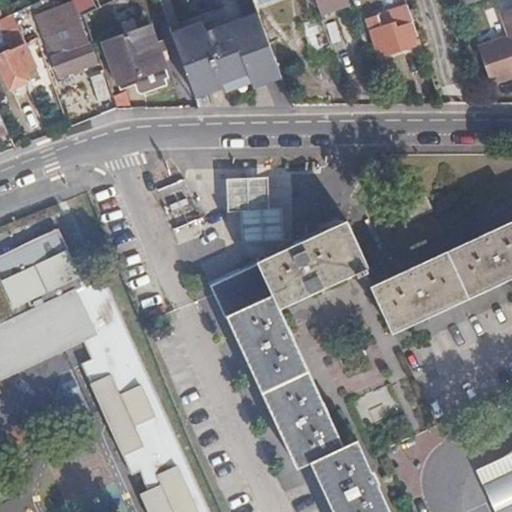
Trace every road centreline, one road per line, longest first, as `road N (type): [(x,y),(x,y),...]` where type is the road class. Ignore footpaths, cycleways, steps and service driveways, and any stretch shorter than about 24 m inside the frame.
road 1 (secondary): [(511,127),(155,134),(0,182)]
road 2 (unknown): [(442,126),(413,0)]
